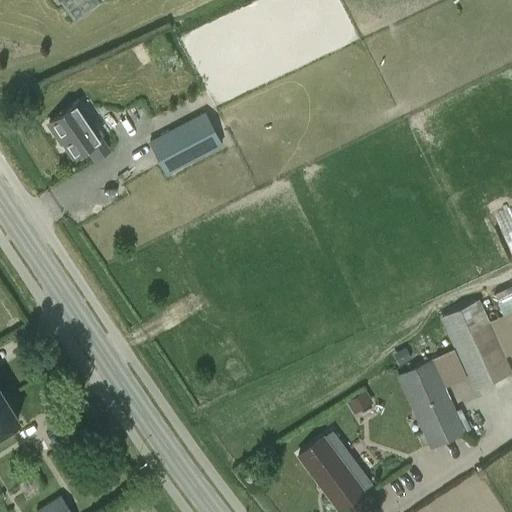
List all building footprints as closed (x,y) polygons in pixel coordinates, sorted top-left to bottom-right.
[(95,158),(109,148),(102,138),(78,103),(49,123),(73,158),(88,148),(95,158)] [(150,141),(167,174),(221,145),(204,113),(150,141)] [(511,372),(505,354),(479,300),(441,317),(457,354),(473,391),(511,373),(511,372)] [(397,375),(430,449),(465,432),(433,359),(397,375)] [(363,387),(345,400),(352,410),(370,398),(363,387)] [(0,428),(18,418),(4,396),(0,398),(0,428)] [(322,436),(298,455),(338,508),(363,489),(322,436)] [(70,511),(60,495),(36,510),(37,511),(70,511)]
